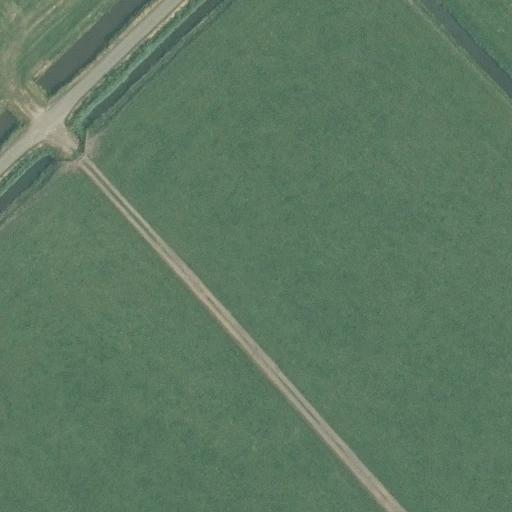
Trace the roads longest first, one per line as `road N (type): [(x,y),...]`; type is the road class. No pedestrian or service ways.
road 1 (track): [(396,511),(8,83)]
road 2 (unclassified): [(0,164),(171,0)]
